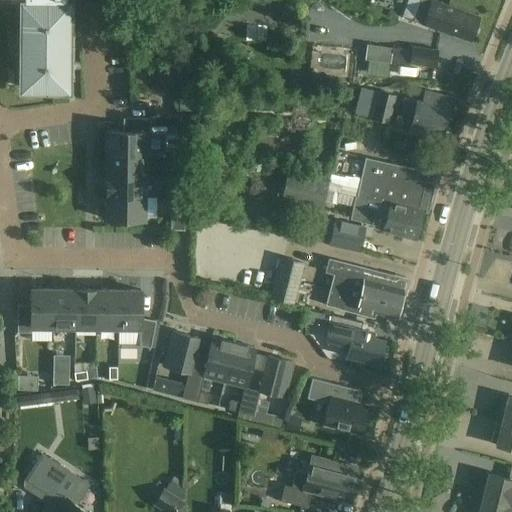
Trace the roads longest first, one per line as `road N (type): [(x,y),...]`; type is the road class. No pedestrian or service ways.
road 1 (secondary): [(415,395),(475,168),(511,66)]
road 2 (residential): [(0,132),(12,262),(175,263),(186,289)]
road 3 (residential): [(415,395),(324,370),(308,343),(198,317)]
road 4 (residential): [(0,124),(89,113),(85,8)]
road 5 (secondary): [(385,511),(415,395)]
